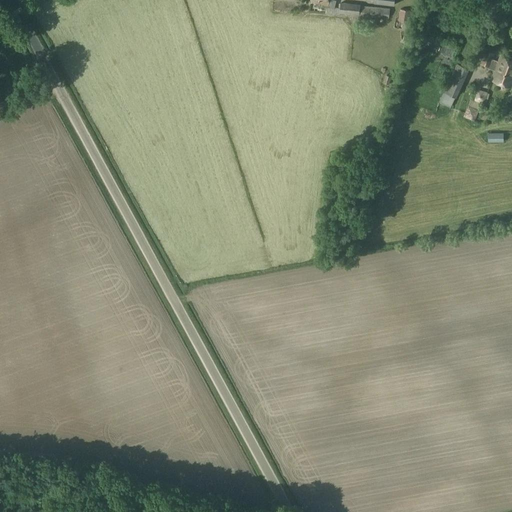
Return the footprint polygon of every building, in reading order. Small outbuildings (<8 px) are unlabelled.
[(329,0),(328,6),(326,13),(340,14),(341,8),(335,7),(337,1),(334,0),(329,0)] [(341,8),(340,14),(359,16),(360,16),(360,6),(360,5),(341,3),(341,8)] [(360,16),(380,18),(389,18),(390,8),(360,6),(360,16)] [(400,9),(398,21),(410,23),(412,11),(400,9)] [(359,16),(358,22),(379,24),(380,18),(360,16),(359,16)] [(511,60),(500,56),(498,61),(494,60),(496,54),(485,50),(480,63),(489,66),(488,68),(495,71),(492,80),(511,87),(511,86),(511,60)] [(444,92),(455,97),(457,98),(469,69),(457,64),(444,92)] [(475,89),(471,100),(485,104),(488,93),(475,89)] [(468,105),(463,116),(475,121),(479,110),(468,105)]
